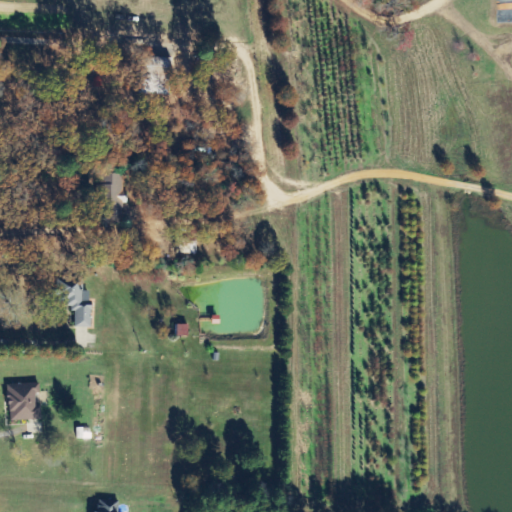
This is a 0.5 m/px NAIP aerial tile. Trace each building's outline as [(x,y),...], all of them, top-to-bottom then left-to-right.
[(172,59),(141,58),(139,95),(171,96),(172,59)] [(97,186),(97,212),(106,212),(106,224),(125,225),(125,175),(108,175),(108,186),(97,186)] [(75,329),(91,328),(91,292),(84,292),(84,283),(58,283),(58,306),(75,306),(75,329)] [(188,337),(188,326),(176,326),(175,337),(188,337)] [(41,420),(41,405),(36,406),(36,393),(40,393),(40,384),(8,385),(9,421),(41,420)]
